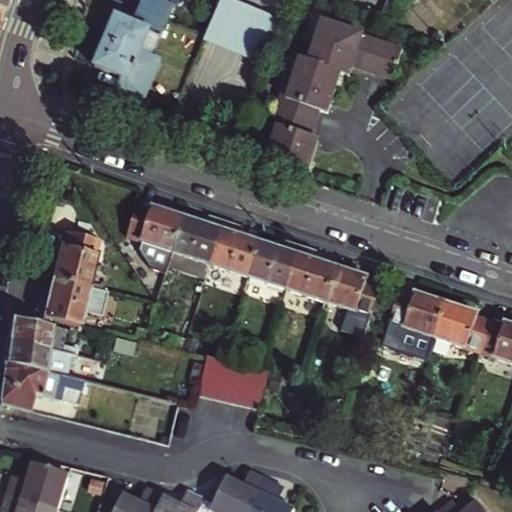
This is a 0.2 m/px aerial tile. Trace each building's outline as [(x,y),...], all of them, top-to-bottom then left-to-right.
[(142,0),(138,11),(165,22),(172,4),(161,0),(142,0)] [(159,36),(165,22),(138,11),(132,25),(114,17),(94,69),(118,79),(112,94),(141,106),(160,60),(141,52),(149,32),(159,36)] [(304,182),(315,152),(318,143),(308,139),(318,111),(325,114),(340,73),(347,75),(350,68),(391,82),(402,51),(324,21),(310,62),(301,59),(288,98),(282,96),(271,127),(277,129),(263,169),(304,182)] [(150,212),(136,207),(126,240),(170,254),(182,219),(151,209),(150,212)] [(210,268),(225,224),(210,219),(207,228),(182,219),(170,254),(210,268)] [(239,229),(225,224),(210,268),(248,280),(260,245),(237,238),(239,229)] [(65,230),(51,280),(88,288),(100,238),(65,230)] [(285,292),(300,249),(285,244),(282,253),(260,245),(248,280),(285,292)] [(316,254),(300,249),(285,292),(329,307),(340,271),(313,262),(316,254)] [(368,280),(340,271),(329,307),(349,314),(345,328),(365,334),(380,288),(367,284),(368,280)] [(88,288),(51,280),(45,306),(37,304),(36,307),(31,306),(30,315),(79,327),(82,312),(101,316),(106,292),(88,288)] [(388,327),(432,341),(444,305),(414,295),(413,299),(399,294),(388,327)] [(432,341),(478,356),(489,324),(476,319),(477,315),(444,305),(432,341)] [(65,332),(11,319),(8,342),(66,356),(77,359),(79,351),(63,347),(65,332)] [(478,356),(511,367),(511,326),(503,324),(502,328),(489,324),(478,356)] [(66,356),(8,342),(5,365),(61,379),(66,356)] [(195,400),(259,412),(267,371),(203,359),(195,400)] [(61,379),(5,365),(0,405),(0,406),(26,412),(30,397),(76,408),(82,384),(61,379)] [(11,476),(6,494),(57,510),(68,474),(29,462),(24,480),(11,476)] [(200,511),(201,511),(252,511),(266,484),(248,475),(241,488),(225,480),(213,505),(205,501),(200,511)] [(252,511),(291,511),(277,505),(283,492),(266,484),(252,511)] [(158,511),(166,497),(149,488),(141,503),(126,495),(116,511),(114,511),(101,505),(98,511),(158,511)] [(158,511),(199,511),(200,511),(205,501),(189,492),(182,506),(166,497),(158,511)] [(56,511),(57,510),(6,494),(0,511),(56,511)] [(484,511),(474,499),(460,511),(452,501),(438,511),(484,511)]
